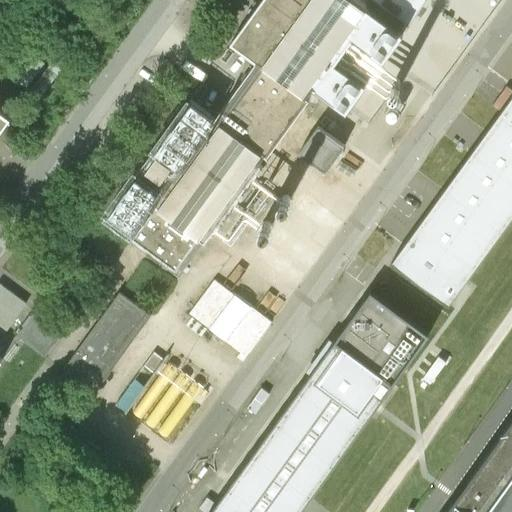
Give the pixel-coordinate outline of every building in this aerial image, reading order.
[(352,0),(261,0),(231,43),(257,62),(216,116),(191,99),(104,217),(181,273),(315,90),(346,112),(366,85),(335,64),(353,40),(383,61),(401,35),(352,0)] [(511,98),(392,263),(449,305),(467,280),(511,218),(511,98)] [(0,132),(1,131),(11,117),(0,108),(0,132)] [(321,130),(317,127),(297,155),(325,175),(345,147),(329,136),(331,132),(324,127),(321,130)] [(246,357),(272,322),(215,280),(190,315),(246,357)] [(0,282),(0,322),(8,328),(27,300),(0,281),(0,282)] [(87,406),(153,314),(121,291),(55,383),(87,406)] [(325,359),(213,511),(298,511),(311,496),(369,415),(375,405),(427,334),(372,294),(325,359)] [(511,511),(511,420),(444,511),(511,511)]
